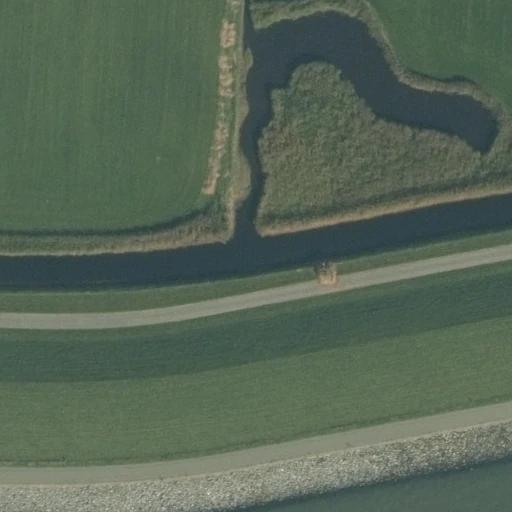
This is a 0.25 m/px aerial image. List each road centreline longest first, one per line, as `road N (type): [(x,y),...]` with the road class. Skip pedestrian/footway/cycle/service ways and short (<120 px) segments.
road 1 (unclassified): [(0,468),(171,473),(511,410)]
road 2 (unclassified): [(511,262),(175,324),(0,329)]
